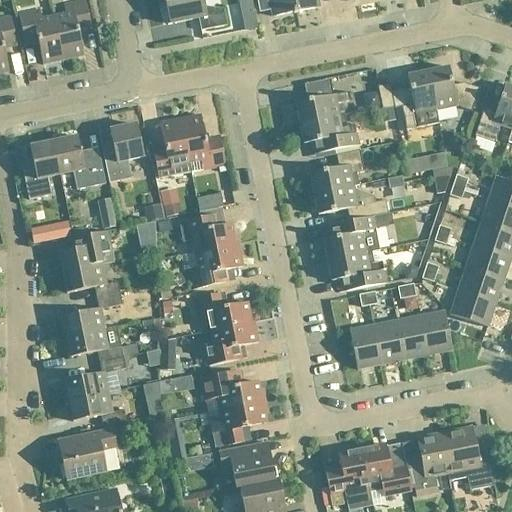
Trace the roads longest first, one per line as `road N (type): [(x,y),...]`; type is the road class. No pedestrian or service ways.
road 1 (residential): [(312,431),(239,71)]
road 2 (residential): [(22,511),(14,484),(19,243),(0,170)]
road 3 (residential): [(239,71),(454,29)]
road 4 (residential): [(312,431),(494,395)]
road 5 (residential): [(0,120),(133,91)]
